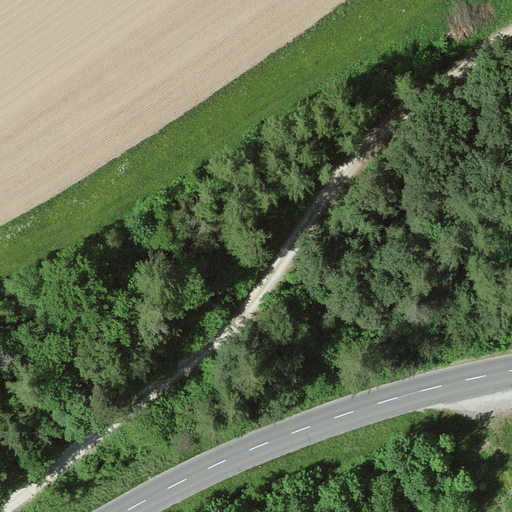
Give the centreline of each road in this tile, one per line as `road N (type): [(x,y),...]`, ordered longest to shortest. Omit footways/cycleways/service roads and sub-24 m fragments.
road 1 (track): [(511,35),(451,73),(358,153),(264,287),(219,336),(0,509)]
road 2 (secondary): [(129,511),(315,424),(511,369)]
